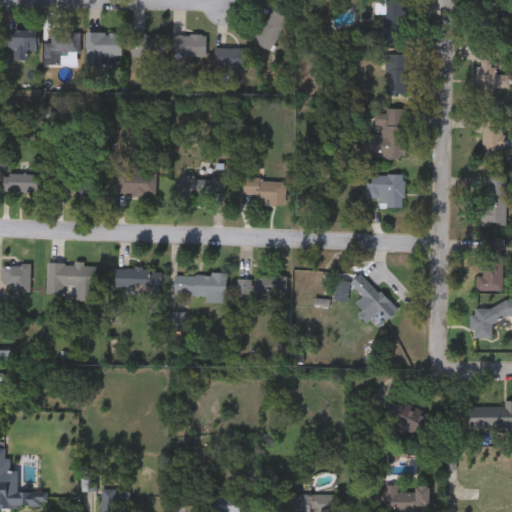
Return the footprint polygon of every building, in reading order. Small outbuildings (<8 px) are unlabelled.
[(407,0),(407,42),(363,42),(363,30),(384,30),(384,0),(407,0)] [(253,40),(272,7),(289,17),(270,50),(253,40)] [(45,41),(50,41),(50,31),(81,31),(81,54),(45,54),(45,41)] [(107,54),(107,64),(87,64),(87,31),(122,31),(122,54),(107,54)] [(131,55),(131,32),(164,32),(164,55),(131,55)] [(207,33),(207,55),(175,55),(175,33),(207,33)] [(13,58),(13,50),(6,50),(6,34),(38,34),(38,50),(27,50),(27,58),(13,58)] [(248,46),(248,66),(215,66),(215,46),(248,46)] [(495,50),(495,72),(510,72),(510,88),(496,88),(496,101),(476,101),(477,50),(495,50)] [(407,93),(386,93),(386,52),(407,52),(407,93)] [(407,157),(366,157),(366,132),(382,132),(382,107),(407,107),(407,157)] [(503,161),(481,161),(481,115),(503,115),(503,161)] [(95,164),(94,189),(52,188),(53,163),(95,164)] [(137,166),(137,171),(156,171),(156,194),(119,193),(119,165),(137,166)] [(2,190),(3,172),(41,174),(40,191),(2,190)] [(404,173),(403,207),(379,207),(379,197),(367,197),(367,173),(404,173)] [(226,175),(226,195),(179,195),(179,175),(226,175)] [(507,224),(485,224),(485,176),(507,176),(507,224)] [(286,202),(256,202),(256,193),(244,193),(244,179),(286,179),(286,202)] [(503,289),(483,289),(483,237),(503,237),(503,289)] [(96,301),(76,300),(76,285),(64,285),(64,295),(47,294),(48,262),(97,263),(96,301)] [(31,265),(31,290),(1,290),(1,265),(31,265)] [(116,267),(162,268),(162,287),(116,287),(116,267)] [(362,296),(350,282),(364,271),(398,310),(389,318),(381,309),(367,322),(352,305),(362,296)] [(207,294),(175,294),(175,273),(227,273),(227,301),(207,301),(207,294)] [(287,275),(287,304),(264,304),(264,295),(237,295),(238,275),(287,275)] [(475,337),(473,306),(511,303),(511,317),(493,318),(494,336),(475,337)] [(0,359),(0,349),(10,349),(10,359),(0,359)] [(471,405),(505,405),(505,399),(511,399),(511,431),(471,431),(471,405)] [(413,433),(395,414),(408,402),(425,422),(413,433)] [(83,489),(83,468),(97,468),(97,489),(83,489)] [(435,511),(407,511),(394,511),(390,511),(390,509),(375,509),(375,487),(385,487),(385,484),(398,484),(398,491),(415,491),(415,486),(430,486),(430,497),(435,497),(435,511)] [(103,511),(103,489),(131,489),(131,509),(115,509),(115,511),(103,511)] [(311,509),(311,511),(282,511),(282,493),(337,493),(337,509),(311,509)] [(195,511),(196,495),(244,495),(244,511),(195,511)]
